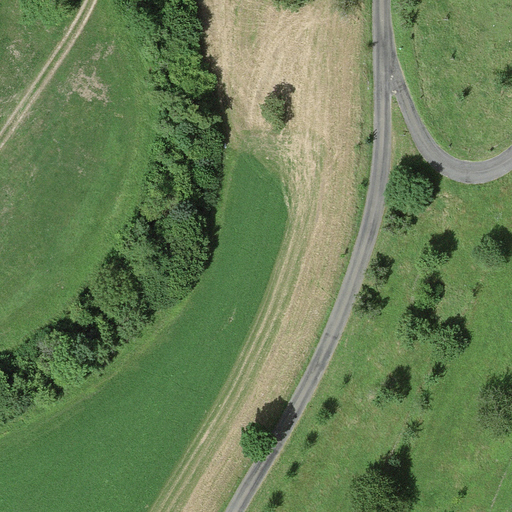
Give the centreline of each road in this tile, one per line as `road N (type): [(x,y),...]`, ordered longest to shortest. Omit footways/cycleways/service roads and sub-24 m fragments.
road 1 (unclassified): [(377,0),(378,140),(355,262),(318,353),(230,511)]
road 2 (track): [(511,151),(489,168),(447,165),(403,113),(378,53)]
road 3 (track): [(0,130),(82,0)]
